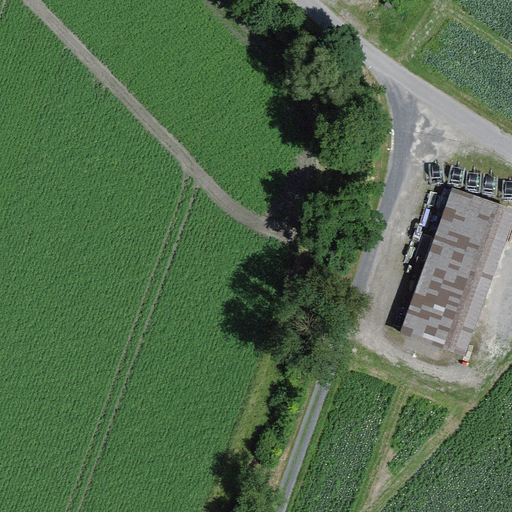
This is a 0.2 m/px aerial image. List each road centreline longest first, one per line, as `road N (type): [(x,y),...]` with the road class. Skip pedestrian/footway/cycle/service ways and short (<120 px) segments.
road 1 (track): [(426,87),(284,511)]
road 2 (unclassified): [(314,0),(511,142)]
